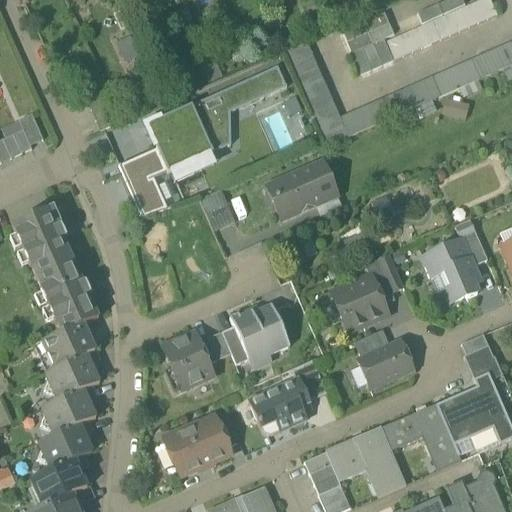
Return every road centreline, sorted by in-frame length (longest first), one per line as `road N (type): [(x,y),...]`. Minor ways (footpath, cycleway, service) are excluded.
road 1 (residential): [(268,464),(448,378),(437,342),(511,310)]
road 2 (residential): [(76,155),(109,242),(124,344)]
road 3 (residential): [(9,0),(76,155)]
road 4 (residential): [(124,344),(115,511)]
road 5 (residential): [(124,344),(262,277)]
road 6 (residential): [(152,511),(268,464)]
